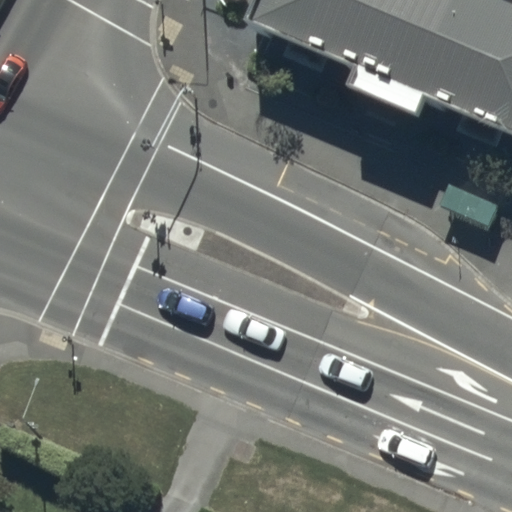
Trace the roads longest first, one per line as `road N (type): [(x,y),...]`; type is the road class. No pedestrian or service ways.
road 1 (secondary): [(0,114),(298,240),(511,357)]
road 2 (secondary): [(511,441),(0,245)]
